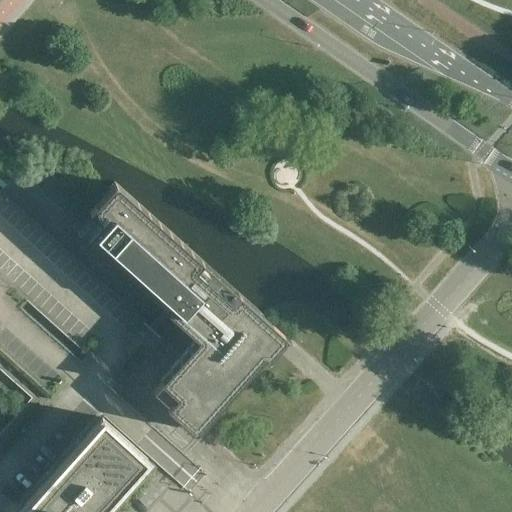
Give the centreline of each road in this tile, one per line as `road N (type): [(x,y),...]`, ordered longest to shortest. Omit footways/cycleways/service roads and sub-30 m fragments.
road 1 (unclassified): [(511,225),(254,511)]
road 2 (tertiary): [(263,0),(511,168)]
road 3 (tertiary): [(511,100),(356,0)]
